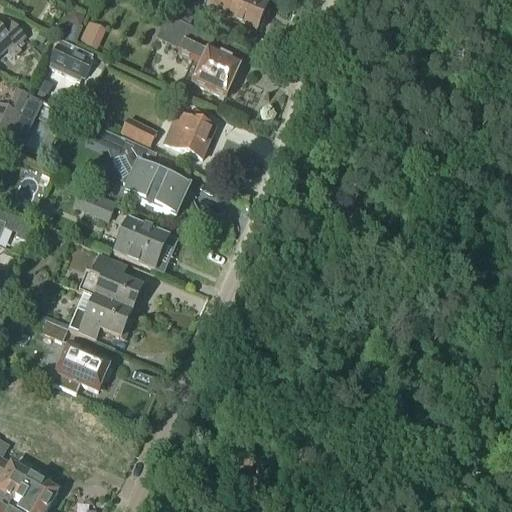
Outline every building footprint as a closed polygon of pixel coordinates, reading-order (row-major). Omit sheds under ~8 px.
[(206,3),(203,10),(205,15),(255,37),(256,34),(260,32),(263,26),(261,21),(266,10),(245,1),(245,0),(211,0),(211,1),(206,3)] [(67,26),(72,28),(79,31),(84,19),(72,13),(67,26)] [(165,21),(155,44),(179,55),(176,61),(192,68),(184,84),(191,88),(223,104),(227,96),(231,98),(235,89),(231,87),(240,69),(207,53),(207,55),(186,45),(191,33),(165,21)] [(0,60),(7,54),(14,63),(21,56),(16,51),(24,43),(8,26),(0,33),(0,60)] [(52,51),(49,56),(53,58),(51,61),(84,78),(92,62),(59,46),(55,53),(52,51)] [(142,59),(139,74),(151,76),(154,62),(142,59)] [(44,99),(45,100),(50,90),(38,85),(33,95),(44,99)] [(41,106),(27,100),(20,115),(34,121),(41,106)] [(0,110),(0,123),(13,129),(18,119),(9,115),(0,110)] [(175,118),(162,148),(200,165),(214,134),(187,122),(187,123),(175,118)] [(129,119),(122,133),(150,147),(158,132),(129,119)] [(0,123),(0,136),(8,140),(13,129),(0,123)] [(120,143),(119,144),(123,146),(123,145),(132,149),(130,154),(124,156),(125,160),(127,159),(130,166),(133,172),(132,173),(133,176),(133,177),(130,180),(129,183),(128,185),(127,187),(127,190),(122,199),(135,205),(144,210),(152,214),(161,217),(174,223),(178,214),(179,213),(180,210),(182,207),(183,204),(184,201),(188,192),(175,186),(181,174),(193,180),(194,178),(120,143)] [(87,199),(81,214),(106,225),(113,210),(87,199)] [(0,238),(2,232),(16,238),(14,242),(25,246),(32,229),(0,215),(0,238)] [(127,225),(112,258),(152,276),(167,242),(127,225)] [(85,277),(77,295),(82,298),(130,318),(132,314),(136,316),(145,295),(120,284),(124,273),(98,261),(90,280),(85,277)] [(0,275),(0,301),(1,302),(10,280),(0,275)] [(82,298),(67,335),(94,346),(98,336),(123,346),(132,325),(128,323),(130,318),(82,298)] [(44,326),(39,337),(62,347),(67,335),(44,326)] [(69,347),(50,390),(75,401),(80,391),(97,398),(110,368),(78,355),(79,352),(69,347)] [(47,411),(38,407),(29,428),(68,444),(81,412),(51,400),(47,411)] [(9,472),(0,486),(0,511),(47,511),(55,498),(9,472)]
